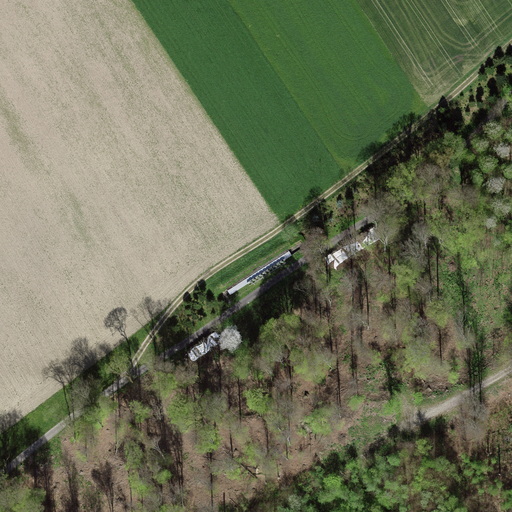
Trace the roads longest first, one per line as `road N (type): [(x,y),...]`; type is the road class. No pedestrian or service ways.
road 1 (track): [(117,385),(198,280),(313,205),(511,44)]
road 2 (track): [(511,93),(457,153),(398,200),(117,385)]
road 3 (track): [(294,511),(365,451),(511,367)]
road 4 (track): [(117,385),(0,474)]
